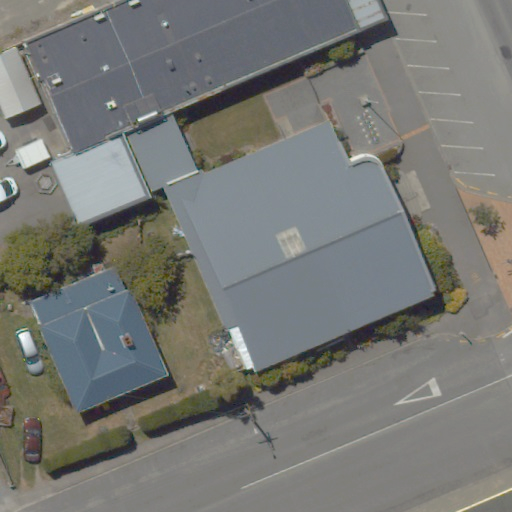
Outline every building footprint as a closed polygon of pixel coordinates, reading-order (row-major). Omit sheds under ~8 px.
[(300,0),(11,0),(0,5),(0,36),(35,116),(300,0)] [(115,85),(21,126),(48,189),(143,148),(115,85)] [(353,93),(160,177),(239,356),(431,273),(353,93)] [(82,246),(0,281),(0,314),(41,409),(135,368),(82,246)] [(511,511),(511,497),(476,511),(511,511)]
